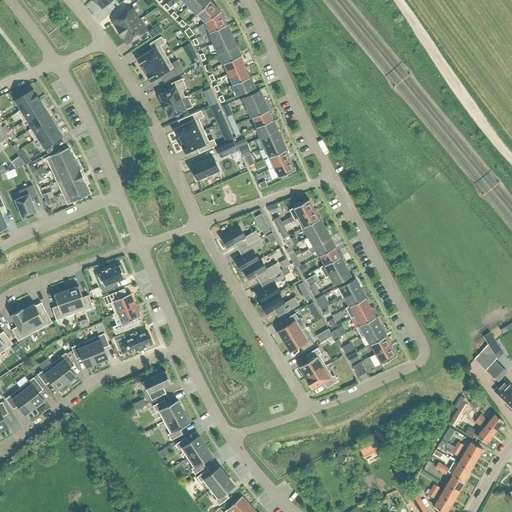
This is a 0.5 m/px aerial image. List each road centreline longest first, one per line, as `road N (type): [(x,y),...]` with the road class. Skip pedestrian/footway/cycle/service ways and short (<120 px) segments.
road 1 (residential): [(332,177),(424,352),(413,365),(308,410)]
road 2 (residential): [(308,410),(199,224)]
road 3 (residential): [(182,345),(98,378),(0,450)]
road 4 (residential): [(199,224),(100,38)]
road 5 (track): [(511,160),(397,0)]
road 6 (residential): [(248,0),(332,177)]
road 7 (residential): [(140,245),(0,302)]
road 8 (residential): [(119,195),(56,63)]
road 9 (residential): [(332,177),(199,224)]
road 10 (residential): [(0,246),(119,195)]
